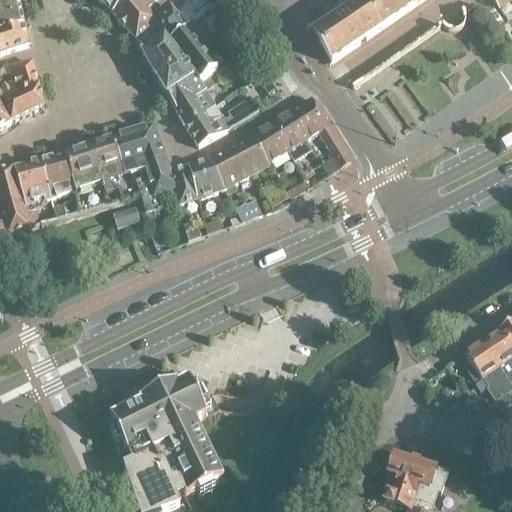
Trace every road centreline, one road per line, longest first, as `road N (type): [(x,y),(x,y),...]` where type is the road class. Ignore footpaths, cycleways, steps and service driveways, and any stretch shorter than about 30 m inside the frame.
road 1 (tertiary): [(0,405),(39,395),(260,291)]
road 2 (tertiary): [(253,272),(0,398)]
road 3 (residential): [(328,85),(180,165),(137,96)]
road 4 (tertiary): [(260,291),(412,219)]
road 5 (tertiary): [(403,202),(253,272)]
road 6 (residential): [(391,417),(413,378),(511,311)]
road 7 (residential): [(328,85),(453,0)]
road 8 (residential): [(76,123),(36,0)]
road 9 (residential): [(511,453),(391,417)]
road 10 (tertiary): [(511,143),(403,202)]
